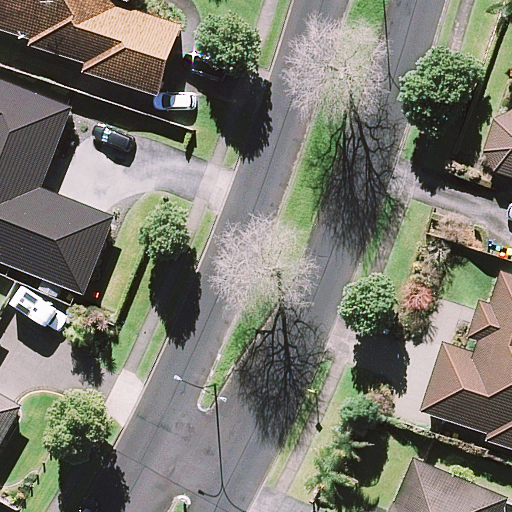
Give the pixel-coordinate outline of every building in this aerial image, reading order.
[(0,0),(0,29),(33,40),(31,46),(88,64),(85,72),(160,96),(182,27),(129,10),(132,0),(0,0)] [(74,109),(0,79),(0,260),(86,294),(116,218),(42,189),(74,109)] [(511,85),(486,167),(511,175),(511,85)] [(511,276),(500,273),(473,351),(447,342),(424,411),(490,433),(486,443),(511,451),(511,276)] [(0,447),(23,407),(0,394),(0,324),(3,319),(0,316),(0,447)] [(504,511),(508,502),(413,460),(389,511),(504,511)]
